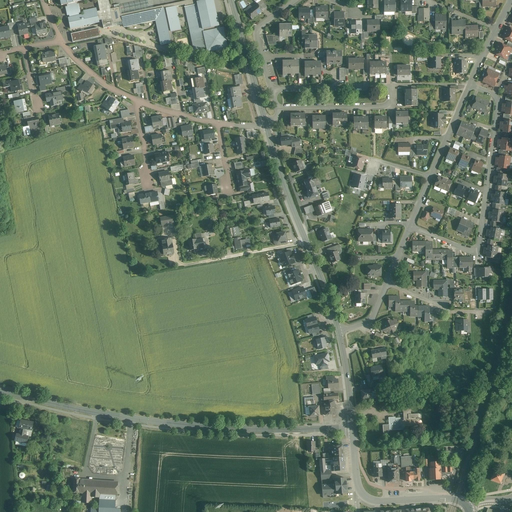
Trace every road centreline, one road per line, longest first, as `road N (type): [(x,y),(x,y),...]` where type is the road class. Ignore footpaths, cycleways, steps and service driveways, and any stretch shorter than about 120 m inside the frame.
road 1 (tertiary): [(353,426),(189,427),(0,389)]
road 2 (residential): [(470,82),(498,102),(478,245),(410,226)]
road 3 (residential): [(274,89),(391,91),(383,106),(277,108)]
road 4 (tertiary): [(267,123),(339,330)]
road 5 (residential): [(410,226),(470,82)]
road 6 (tertiary): [(231,0),(267,123)]
